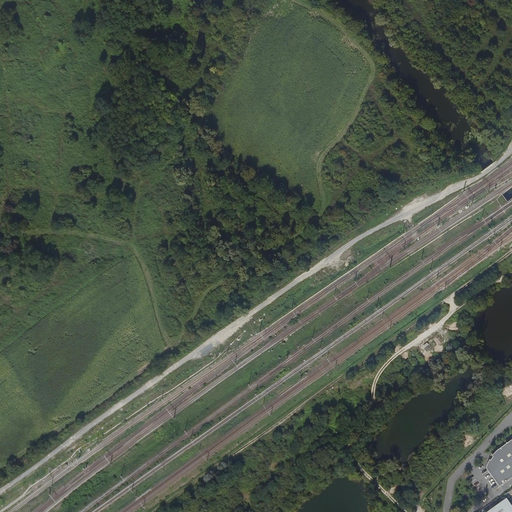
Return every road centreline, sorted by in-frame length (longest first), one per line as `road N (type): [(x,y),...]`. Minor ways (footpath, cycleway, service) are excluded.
road 1 (track): [(450,295),(454,306),(383,364),(354,449),(405,511)]
road 2 (track): [(0,232),(81,232),(129,242)]
